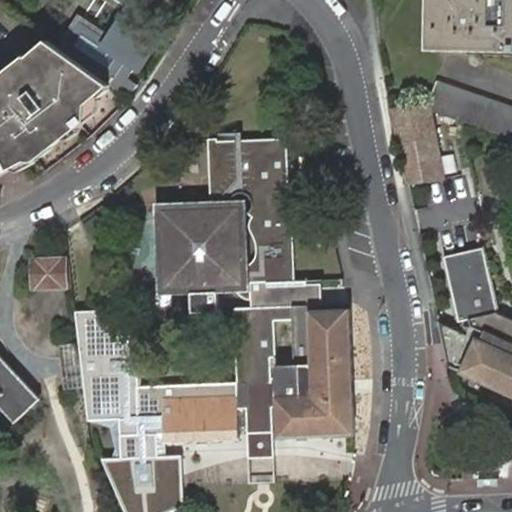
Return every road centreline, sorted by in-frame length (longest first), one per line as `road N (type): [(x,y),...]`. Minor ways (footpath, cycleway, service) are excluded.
road 1 (tertiary): [(386,511),(404,397),(400,302),(355,92),(324,18),(305,0)]
road 2 (residential): [(237,0),(117,152),(48,204),(0,221)]
